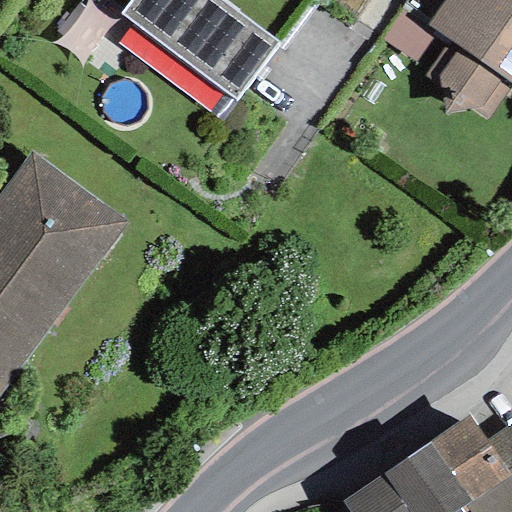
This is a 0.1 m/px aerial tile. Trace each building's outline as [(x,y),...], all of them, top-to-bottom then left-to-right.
[(279,45),(219,0),(129,0),(120,13),(236,101),(279,45)] [(511,0),(443,0),(427,26),(449,41),(424,76),(437,86),(444,117),(466,110),(484,121),(511,85),(511,84),(511,0)] [(0,394),(126,221),(30,152),(0,193),(0,394)] [(468,415),(430,442),(472,503),(465,507),(468,511),(508,511),(511,510),(511,422),(486,441),(468,415)] [(472,503),(430,442),(341,501),(348,511),(460,511),(465,507),(472,503)]
